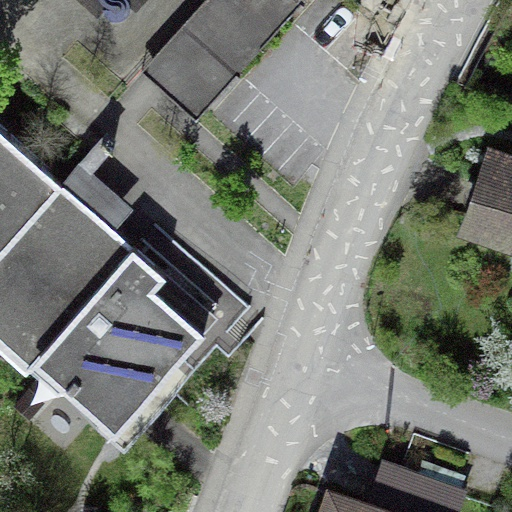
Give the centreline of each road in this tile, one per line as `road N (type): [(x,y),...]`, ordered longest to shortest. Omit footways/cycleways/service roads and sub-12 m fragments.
road 1 (residential): [(311,363),(392,136),(455,0)]
road 2 (residential): [(311,363),(511,436)]
road 3 (residential): [(256,511),(311,363)]
